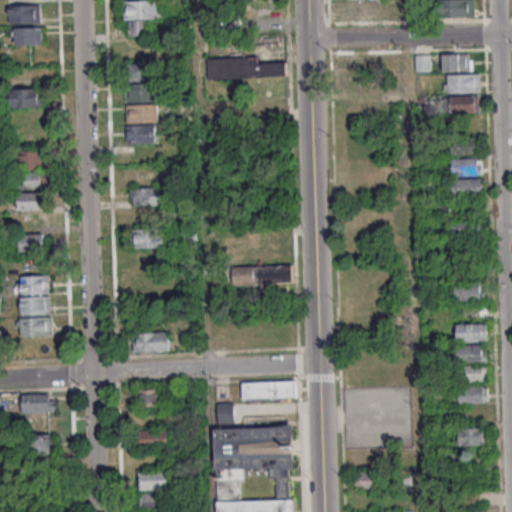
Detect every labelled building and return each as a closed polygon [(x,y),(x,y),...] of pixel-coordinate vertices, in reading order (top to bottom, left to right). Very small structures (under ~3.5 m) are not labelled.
[(165,0),(127,0),(128,35),(150,35),(150,19),(165,19),(165,0)] [(331,0),(332,19),(357,19),(357,0),(331,0)] [(475,0),(437,0),(438,18),(475,18),(475,0)] [(10,24),(41,24),(41,5),(10,5),(10,24)] [(43,44),(43,27),(14,27),(14,44),(43,44)] [(442,71),(471,71),(471,53),(442,53),(442,71)] [(431,54),(415,54),(415,71),(431,71),(431,54)] [(342,56),(342,73),(371,73),(371,56),(342,56)] [(208,58),(208,78),(284,77),(284,62),(257,63),(257,57),(208,58)] [(156,81),(156,63),(126,63),(126,81),(156,81)] [(481,74),(446,74),(446,92),(481,92),(481,74)] [(346,93),(371,93),(371,76),(346,76),(346,93)] [(157,83),(126,83),(126,101),(157,101),(157,83)] [(11,89),(11,106),(44,106),(44,89),(11,89)] [(449,95),(449,111),(479,112),(479,96),(449,95)] [(158,123),(158,104),(126,104),(126,123),(158,123)] [(480,133),(480,116),(457,116),(457,133),(480,133)] [(126,124),(126,143),(156,143),(156,124),(126,124)] [(482,138),(452,138),(452,153),(482,153),(482,138)] [(42,150),(21,150),(21,169),(42,169),(42,150)] [(483,174),(483,158),(452,158),(452,174),(483,174)] [(162,184),(162,166),(129,166),(129,184),(162,184)] [(19,171),(19,189),(43,189),(43,171),(19,171)] [(453,178),(453,195),(483,194),(483,178),(453,178)] [(131,187),(131,204),(162,204),(162,187),(131,187)] [(43,192),(19,192),(19,208),(43,208),(43,192)] [(483,219),(453,219),(453,235),(483,235),(483,219)] [(166,228),(133,228),(133,248),(166,248),(166,228)] [(44,251),(44,233),(20,233),(20,251),(44,251)] [(269,245),(242,245),(242,262),(269,262),(269,245)] [(291,281),(291,266),(263,266),(263,281),(291,281)] [(234,283),(255,283),(255,269),(234,269),(234,283)] [(49,275),(21,275),(21,294),(49,294),(49,275)] [(455,281),(455,300),(485,300),(485,281),(455,281)] [(21,296),(21,314),(50,314),(50,296),(21,296)] [(52,335),(52,317),(19,317),(19,335),(52,335)] [(456,323),(456,341),(487,341),(487,323),(456,323)] [(169,351),(169,332),(133,332),(133,351),(169,351)] [(458,382),(488,381),(487,344),(457,344),(458,382)] [(296,381),(242,381),(242,398),(296,398),(296,381)] [(488,402),(488,385),(458,385),(458,402),(488,402)] [(140,406),(162,406),(162,389),(140,389),(140,406)] [(22,394),(22,411),(54,411),(54,394),(22,394)] [(218,423),(235,423),(235,402),(218,402),(218,423)] [(217,511),(292,511),(291,469),(295,469),(294,426),(216,427),(217,511)] [(459,427),(459,445),(488,445),(488,427),(459,427)] [(139,446),(169,446),(169,429),(139,429),(139,446)] [(31,434),(31,453),(54,453),(54,434),(31,434)] [(169,489),(169,471),(139,471),(139,489),(169,489)] [(377,471),(356,471),(356,489),(377,489),(377,471)] [(170,508),(170,494),(140,494),(140,508),(170,508)]
